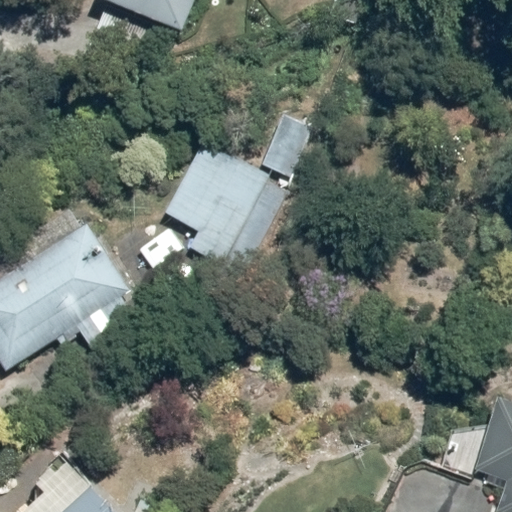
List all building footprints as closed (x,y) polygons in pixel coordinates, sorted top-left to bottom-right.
[(205,0),(113,0),(93,53),(149,75),(170,24),(193,33),(205,0)] [(238,81),(214,128),(171,211),(201,226),(193,242),(257,275),(332,129),(238,81)] [(75,196),(0,243),(0,350),(14,373),(63,342),(67,347),(87,335),(99,354),(153,320),(75,196)] [(511,511),(511,391),(509,390),(482,466),(511,476),(511,489),(504,510),(511,511)] [(134,511),(69,444),(35,477),(49,492),(28,511),(134,511)]
